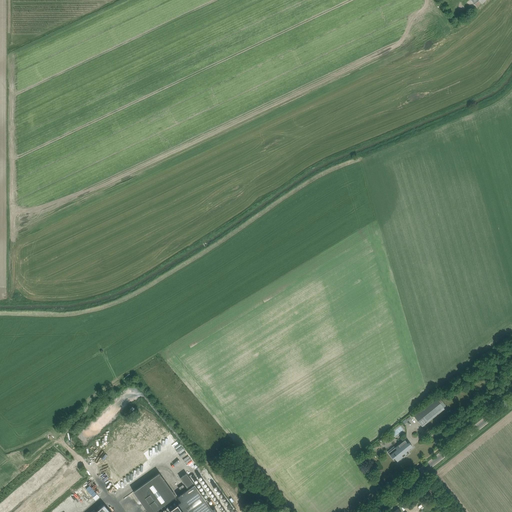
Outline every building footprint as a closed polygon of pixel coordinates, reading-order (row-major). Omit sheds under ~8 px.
[(444,409),(436,398),(414,416),(422,427),(444,409)] [(397,461),(407,454),(406,452),(412,446),(410,443),(409,445),(405,440),(389,453),(393,458),(394,458),(397,461)] [(115,469),(109,475),(117,485),(124,479),(115,469)] [(159,511),(177,499),(175,497),(176,496),(159,473),(134,492),(148,511),(159,511)] [(166,511),(214,511),(212,509),(208,504),(203,497),(201,494),(194,485),(186,473),(186,474),(180,478),(188,489),(178,497),(178,498),(181,502),(166,511)] [(93,498),(97,494),(90,486),(86,489),(93,498)]
